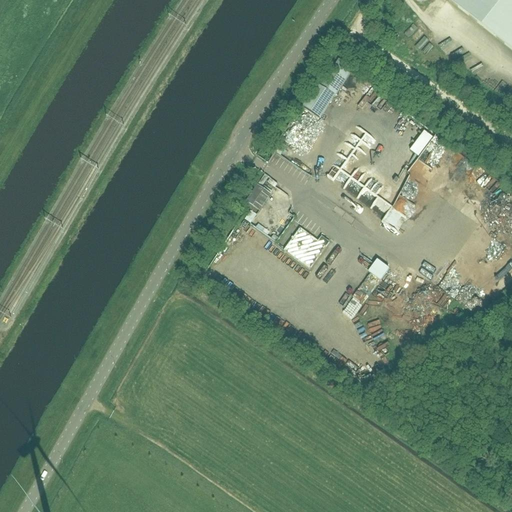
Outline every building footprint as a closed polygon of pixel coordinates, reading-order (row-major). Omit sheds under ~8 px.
[(511,0),(446,0),(448,1),(511,51),(511,0)] [(353,70),(338,60),(321,87),(317,85),(302,107),(321,119),(353,70)] [(266,187),(271,180),(268,177),(262,184),(266,187)] [(273,180),(269,184),(275,191),(279,187),(273,180)] [(263,213),(272,195),(258,188),(249,205),(263,213)] [(253,226),(259,217),(253,213),(247,222),(253,226)] [(286,245),(302,221),(298,219),(282,242),(286,245)] [(300,230),(283,253),(309,271),(329,244),(321,239),(318,243),(300,230)] [(228,268),(232,263),(228,259),(223,264),(228,268)] [(384,283),(392,270),(378,262),(371,275),(384,283)] [(346,270),(341,279),(346,281),(350,273),(346,270)] [(357,271),(344,286),(352,293),(365,278),(357,271)] [(452,298),(465,286),(461,281),(462,279),(460,277),(452,285),(443,275),(432,285),(439,293),(444,288),(452,298)]
